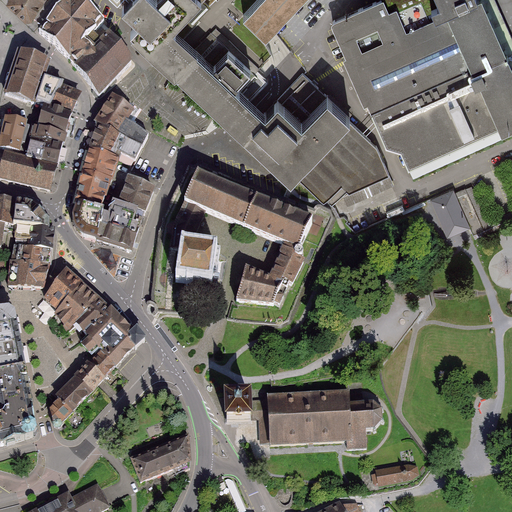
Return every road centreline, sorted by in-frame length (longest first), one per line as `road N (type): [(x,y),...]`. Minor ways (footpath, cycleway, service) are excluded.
road 1 (residential): [(26,34),(84,94),(87,111),(54,208)]
road 2 (residential): [(54,208),(170,363)]
road 3 (residential): [(170,363),(68,466)]
